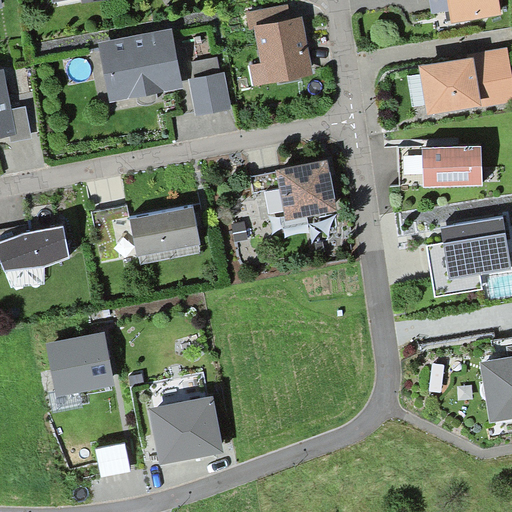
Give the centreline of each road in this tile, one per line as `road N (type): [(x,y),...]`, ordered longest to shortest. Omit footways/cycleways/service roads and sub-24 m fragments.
road 1 (residential): [(110,511),(351,433),(383,406),(388,368),(353,120)]
road 2 (residential): [(0,187),(353,120)]
road 3 (residential): [(353,120),(332,0)]
